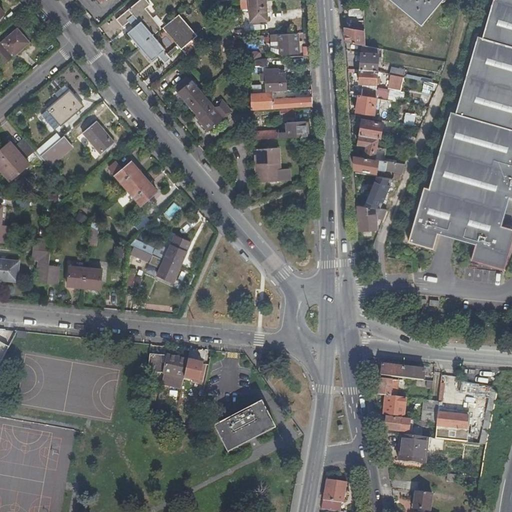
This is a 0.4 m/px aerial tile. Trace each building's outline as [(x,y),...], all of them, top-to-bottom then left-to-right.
[(90,0),(75,0),(87,8),(92,1),(90,0)] [(141,22),(153,36),(162,28),(144,8),(149,4),(145,0),(139,0),(116,20),(122,27),(129,21),(128,20),(133,15),(140,23),(141,22)] [(268,20),(266,0),(249,0),(251,22),(268,20)] [(394,0),(422,24),(442,0),(394,0)] [(491,266),(503,270),(511,242),(511,229),(501,226),(510,198),(511,198),(511,0),(485,0),(475,33),(481,35),(459,104),(459,140),(443,140),(428,187),(424,186),(407,240),(432,248),(437,232),(475,244),(470,260),(482,264),(484,260),(493,263),(491,266)] [(183,12),(165,25),(182,48),(199,36),(183,12)] [(128,33),(139,47),(153,36),(141,22),(140,23),(133,15),(128,20),(129,21),(134,28),(128,33)] [(345,28),(346,42),(362,45),(365,45),(365,29),(364,29),(363,20),(359,21),(359,31),(345,28)] [(0,60),(4,65),(29,43),(18,29),(0,44),(0,60)] [(212,32),(214,36),(215,39),(227,38),(230,38),(230,31),(212,32)] [(299,53),(298,33),(269,35),(270,46),(280,45),(281,54),(299,53)] [(153,36),(139,47),(152,61),(158,55),(165,63),(170,58),(163,51),(164,50),(153,36)] [(379,54),(379,48),(365,45),(362,45),(361,54),(379,54)] [(243,60),(252,52),(237,52),(241,62),(243,60)] [(252,68),(252,60),(252,52),(243,60),(246,68),(245,68),(245,78),(251,78),(252,68)] [(361,54),(360,70),(378,71),(379,54),(361,54)] [(268,66),(267,58),(252,60),(252,68),(268,66)] [(390,74),(400,76),(401,70),(391,68),(390,74)] [(267,92),(270,92),(286,91),(285,73),(279,74),(278,70),(266,71),(267,92)] [(378,71),(360,70),(359,83),(364,84),(377,84),(377,81),(380,81),(380,79),(377,78),(378,71)] [(403,77),(400,76),(390,74),(389,79),(387,88),(400,91),(403,77)] [(174,87),(178,92),(191,81),(187,76),(174,87)] [(178,92),(189,105),(203,94),(191,81),(178,92)] [(361,96),(377,99),(378,92),(377,91),(363,89),(361,96)] [(61,125),(84,106),(70,90),(63,96),(62,97),(47,109),(61,125)] [(251,93),(250,105),(250,110),(280,108),(294,107),(312,106),(312,97),(270,100),(270,92),(267,92),(251,93)] [(203,94),(189,105),(198,115),(201,119),(199,120),(209,131),(224,118),(214,108),(203,94)] [(383,108),(384,100),(377,99),(361,96),(359,96),(357,107),(357,109),(357,112),(374,115),(376,107),(383,108)] [(222,101),(214,108),(224,118),(231,112),(222,101)] [(233,120),(238,126),(249,117),(250,110),(250,105),(233,120)] [(295,116),(294,107),(280,108),(280,117),(295,116)] [(379,138),(380,138),(383,123),(363,119),(360,135),(379,138)] [(101,154),(115,143),(97,121),(83,133),(101,154)] [(268,138),(306,136),(306,121),(286,122),(287,132),(279,133),(279,131),(268,131),(268,138)] [(68,132),(71,130),(66,124),(56,132),(61,138),(68,132)] [(74,139),(68,132),(61,138),(59,140),(64,145),(65,147),(74,139)] [(260,132),(249,133),(248,140),(260,139),(260,132)] [(400,141),(413,144),(416,137),(401,134),(400,141)] [(36,151),(40,156),(51,147),(59,140),(54,135),(36,151)] [(365,157),(384,160),(386,149),(377,147),(379,138),(360,135),(359,144),(368,145),(365,157)] [(27,160),(35,153),(22,138),(14,145),(27,160)] [(59,140),(51,147),(55,152),(64,145),(59,140)] [(30,164),(27,160),(14,145),(10,141),(0,150),(0,164),(13,179),(30,164)] [(281,183),(279,149),(253,151),(256,184),(281,183)] [(354,156),(355,170),(376,173),(377,168),(395,171),(396,163),(384,160),(365,157),(354,156)] [(114,176),(121,171),(114,163),(107,169),(114,176)] [(126,192),(141,178),(135,171),(136,170),(130,163),(121,171),(114,176),(126,192)] [(395,171),(402,172),(405,164),(396,163),(395,171)] [(368,207),(380,209),(386,177),(373,175),(368,207)] [(147,186),(141,178),(126,192),(139,206),(155,193),(148,185),(147,186)] [(56,211),(57,204),(43,202),(42,208),(56,211)] [(375,214),(384,217),(387,210),(380,209),(368,207),(357,205),(359,230),(378,229),(377,220),(375,220),(375,214)] [(145,213),(134,223),(140,229),(151,220),(145,213)] [(96,247),(98,232),(89,228),(88,247),(96,247)] [(164,260),(180,267),(191,242),(175,236),(164,260)] [(137,241),(134,246),(152,255),(155,249),(137,241)] [(134,246),(134,247),(152,255),(134,246)] [(152,255),(134,247),(131,252),(150,261),(152,255)] [(36,282),(47,283),(48,265),(50,251),(32,250),(31,259),(38,260),(36,282)] [(0,278),(17,280),(19,262),(0,260),(0,278)] [(173,282),(180,267),(164,260),(158,275),(173,282)] [(48,265),(47,283),(58,285),(59,266),(48,265)] [(68,286),(83,287),(85,269),(69,267),(68,286)] [(85,269),(83,287),(100,289),(103,270),(85,269)] [(142,286),(143,275),(130,274),(129,285),(142,286)] [(26,340),(26,332),(17,331),(16,339),(26,340)] [(149,354),(148,371),(163,373),(172,375),(176,376),(184,378),(188,360),(168,356),(149,354)] [(203,364),(188,360),(184,378),(193,380),(193,382),(195,383),(196,380),(199,381),(203,364)] [(383,365),(382,376),(399,378),(403,379),(404,367),(383,365)] [(425,370),(404,367),(403,379),(424,381),(425,370)] [(440,400),(457,401),(458,375),(441,375),(440,400)] [(381,378),(380,395),(386,396),(397,397),(399,381),(381,378)] [(183,385),(180,396),(187,397),(190,387),(183,385)] [(494,387),(485,385),(483,392),(493,395),(494,387)] [(397,397),(386,396),(384,414),(404,417),(406,398),(397,397)] [(422,421),(430,422),(432,401),(423,400),(422,421)] [(275,424),(263,401),(215,426),(227,450),(275,424)] [(432,401),(430,422),(437,423),(439,412),(439,408),(440,401),(432,401)] [(469,416),(439,412),(437,423),(437,426),(467,429),(469,416)] [(422,421),(387,417),(386,430),(406,432),(407,422),(414,423),(413,426),(429,428),(430,422),(422,421)] [(275,424),(227,450),(228,452),(277,427),(275,424)] [(437,426),(436,439),(466,442),(467,429),(437,426)] [(481,443),(487,444),(490,432),(483,431),(481,443)] [(429,439),(402,436),(399,461),(426,464),(429,439)] [(477,464),(482,444),(469,443),(464,477),(475,478),(476,472),(477,464)] [(343,511),(347,482),(329,479),(323,509),(343,511)] [(431,511),(433,494),(417,492),(414,509),(431,511)]
